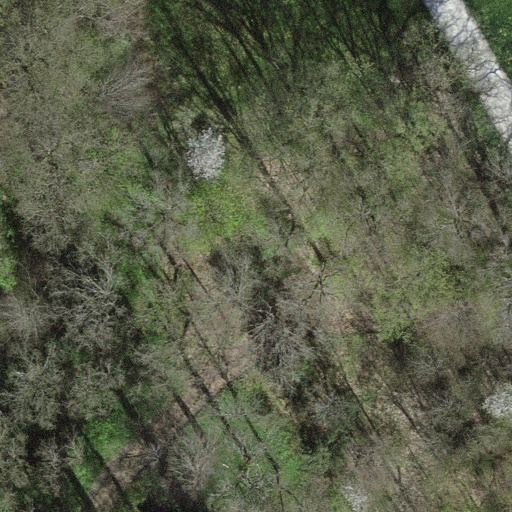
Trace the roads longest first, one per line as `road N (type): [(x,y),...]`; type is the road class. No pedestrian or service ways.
road 1 (track): [(98,511),(141,449),(228,359),(309,320),(511,312)]
road 2 (track): [(437,0),(511,127)]
